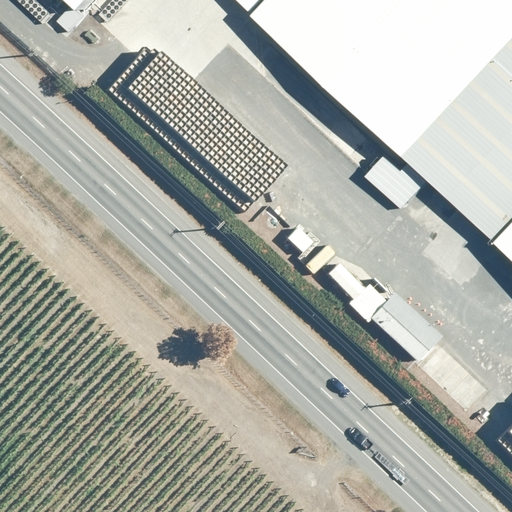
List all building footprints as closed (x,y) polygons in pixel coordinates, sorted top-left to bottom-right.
[(64,0),(83,17),(98,0),(64,0)] [(511,0),(252,0),(249,4),(511,253),(511,0)] [(315,244),(294,225),(281,239),(301,258),(315,244)] [(309,276),(330,258),(322,249),(301,267),(309,276)] [(361,293),(336,264),(320,277),(346,306),(361,293)] [(436,337),(391,294),(366,319),(412,363),(436,337)]
